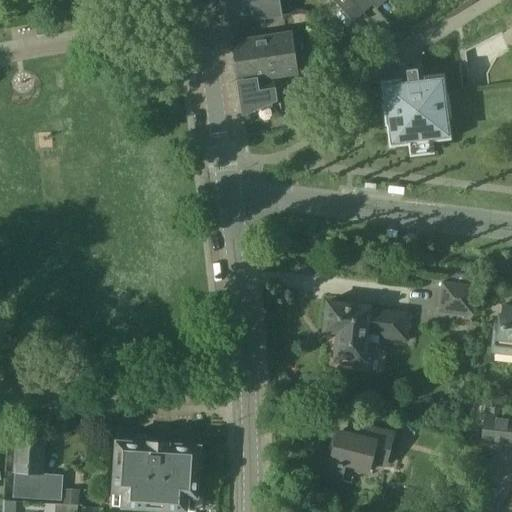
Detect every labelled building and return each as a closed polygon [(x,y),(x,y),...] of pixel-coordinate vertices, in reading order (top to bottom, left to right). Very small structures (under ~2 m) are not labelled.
[(277,0),(225,0),(228,24),(280,18),(277,0)] [(363,14),(350,0),(332,0),(354,22),(363,14)] [(368,0),(377,9),(386,0),(368,0)] [(232,42),(238,82),(255,80),(297,73),(291,33),(232,42)] [(511,82),(445,91),(443,74),(418,77),(417,68),(404,70),(405,79),(380,82),(383,103),(381,103),(384,126),(386,126),(389,147),(408,145),(409,156),(433,153),(432,142),(511,132),(511,82)] [(256,85),(255,80),(238,82),(243,114),(275,101),(272,83),(256,85)] [(472,318),(477,287),(442,283),(437,313),(472,318)] [(326,302),(323,332),(336,333),(333,363),(353,365),(354,360),(369,361),(371,346),(365,346),(366,330),(380,331),(379,338),(406,341),(409,314),(368,310),(368,307),(326,302)] [(511,308),(503,307),(501,327),(500,327),(499,329),(497,330),(496,332),(495,335),(495,340),(497,342),(499,345),(501,346),(503,347),(506,347),(508,346),(510,345),(511,344),(511,308)] [(511,418),(483,415),(480,443),(511,446),(511,418)] [(337,432),(326,478),(338,482),(342,467),(367,473),(370,462),(384,466),(392,435),(358,426),(355,437),(337,432)] [(44,439),(16,438),(14,472),(15,472),(14,497),(37,499),(39,473),(42,473),(44,439)] [(200,446),(168,444),(168,443),(148,441),(148,443),(116,441),(112,506),(196,511),(200,446)]
